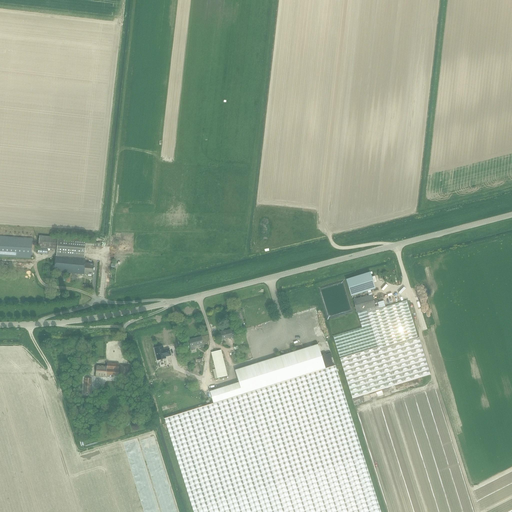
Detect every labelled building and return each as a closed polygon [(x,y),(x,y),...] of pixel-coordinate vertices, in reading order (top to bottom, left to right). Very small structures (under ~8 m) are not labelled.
[(0,256),(31,259),(33,238),(0,236),(0,256)] [(38,248),(38,253),(47,254),(47,249),(57,249),(56,256),(54,272),(93,275),(94,264),(85,263),(85,259),(84,259),(86,246),(94,246),(94,245),(94,241),(87,240),(59,238),(39,236),(38,248)] [(370,272),(346,280),(351,296),(375,289),(370,272)] [(357,312),(366,309),(375,307),(372,295),(354,299),(357,312)] [(333,336),(340,358),(352,399),(430,375),(419,337),(418,338),(406,301),(385,307),(380,309),(379,306),(375,307),(366,309),(366,310),(357,313),(362,328),(333,336)] [(225,331),(222,332),(224,342),(231,341),(230,338),(236,337),(233,325),(224,327),(225,331)] [(189,340),(191,347),(191,350),(195,349),(195,346),(203,344),(201,337),(189,340)] [(163,344),(155,346),(158,357),(166,355),(165,353),(171,352),(169,346),(166,347),(164,348),(163,344)] [(239,382),(210,391),(213,404),(326,369),(322,357),(318,344),(235,370),(239,382)] [(218,378),(227,376),(221,350),(211,353),(218,378)] [(96,375),(106,376),(106,374),(119,375),(119,364),(107,363),(107,366),(97,366),(96,375)] [(213,404),(164,419),(193,511),(380,511),(335,366),(326,369),(213,404)]
